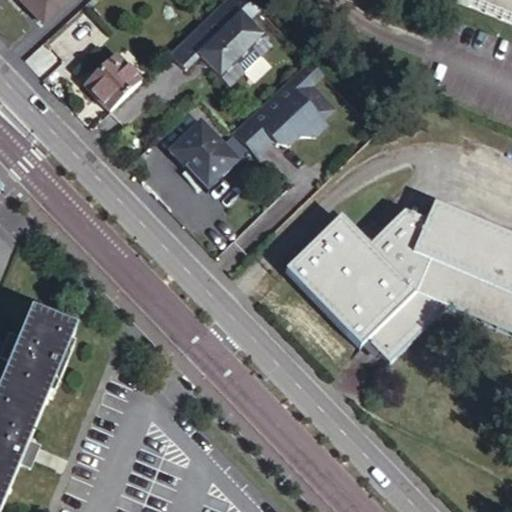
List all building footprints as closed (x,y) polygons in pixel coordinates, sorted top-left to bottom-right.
[(17,0),(41,24),(50,15),(55,21),(73,3),(70,0),(17,0)] [(248,0),(232,0),(172,60),(187,75),(202,61),(232,91),(274,50),(250,25),(262,14),(248,0)] [(511,0),(452,0),(511,25),(511,0)] [(46,29),(55,21),(50,15),(41,24),(46,29)] [(112,117),(145,87),(119,60),(87,91),(112,117)] [(237,135),(264,162),(267,159),(262,155),(274,144),(281,137),(291,149),(301,140),(318,140),(330,129),(325,124),(336,113),(313,90),(325,79),(311,65),(237,135)] [(206,124),(171,156),(209,197),(244,164),(206,124)] [(291,149),(281,137),(274,144),(278,149),(291,149)] [(511,235),(434,203),(426,222),(407,213),(370,249),(343,219),(288,273),(363,351),(369,344),(391,366),(448,311),(511,338),(511,235)] [(0,383),(0,511),(1,511),(21,464),(31,469),(41,444),(32,440),(75,332),(29,312),(17,340),(6,336),(3,343),(0,351),(0,358),(9,363),(0,383)]
